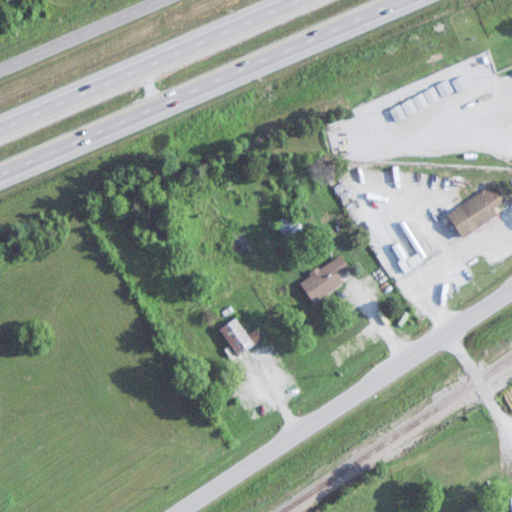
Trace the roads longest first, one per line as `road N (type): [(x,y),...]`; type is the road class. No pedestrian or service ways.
road 1 (motorway): [(0,183),(422,0)]
road 2 (tertiary): [(180,511),(511,290)]
road 3 (motorway): [(325,0),(0,141)]
road 4 (residential): [(0,74),(168,0)]
